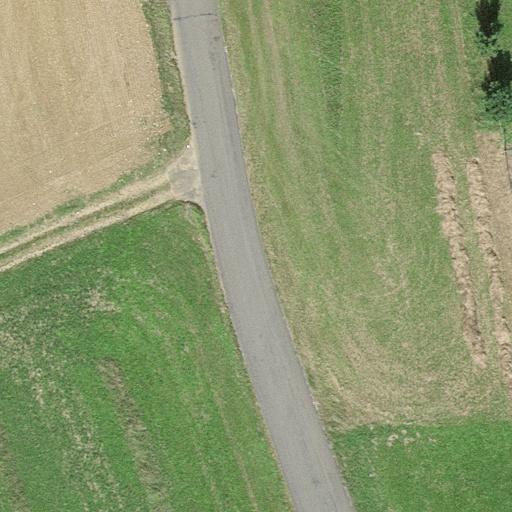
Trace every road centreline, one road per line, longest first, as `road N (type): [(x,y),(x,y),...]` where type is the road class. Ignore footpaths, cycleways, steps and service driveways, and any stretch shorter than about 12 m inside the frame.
road 1 (unclassified): [(312,511),(213,170),(178,0)]
road 2 (track): [(213,170),(0,261)]
